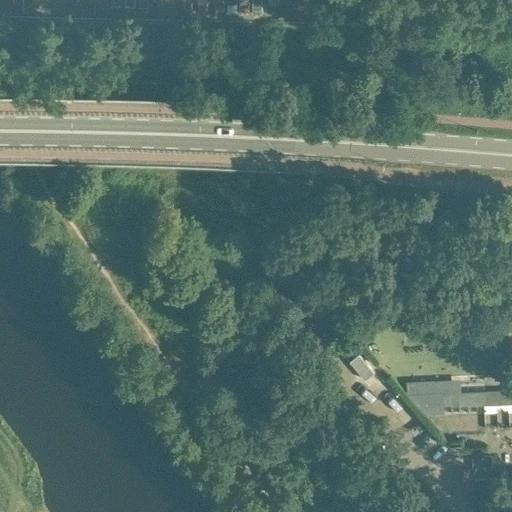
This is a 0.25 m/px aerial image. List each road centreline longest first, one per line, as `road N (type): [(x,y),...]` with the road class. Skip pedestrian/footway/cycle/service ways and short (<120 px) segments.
road 1 (tertiary): [(0,136),(511,164)]
road 2 (tertiary): [(511,148),(0,121)]
road 3 (track): [(280,511),(62,218),(37,168)]
